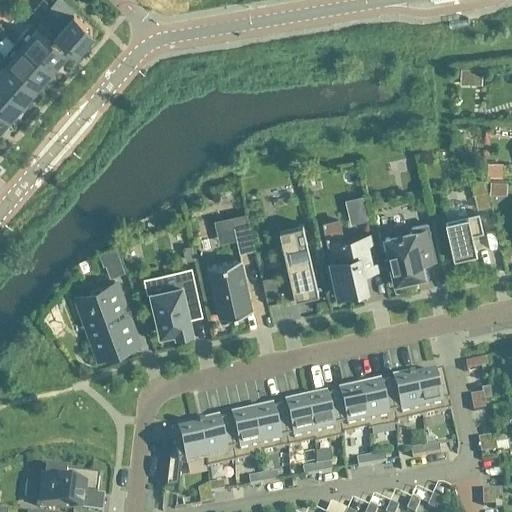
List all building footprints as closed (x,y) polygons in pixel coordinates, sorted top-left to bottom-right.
[(8,5),(2,0),(0,2),(0,13),(1,14),(8,5)] [(36,30),(63,54),(66,50),(70,54),(91,29),(57,0),(56,0),(41,18),(57,31),(49,40),(37,29),(36,30)] [(30,24),(15,40),(22,46),(49,70),(63,54),(36,30),(30,24)] [(22,46),(15,40),(2,56),(1,57),(35,86),(49,70),(22,46)] [(126,84),(158,59),(153,52),(121,78),(126,84)] [(1,57),(0,58),(0,84),(21,102),(35,86),(1,57)] [(0,84),(0,112),(7,119),(21,102),(0,84)] [(487,163),(486,177),(502,177),(502,164),(487,163)] [(490,182),(490,196),(506,196),(506,183),(490,182)] [(477,209),(489,206),(485,191),(473,193),(477,209)] [(478,213),(445,220),(454,261),(476,256),(472,235),(482,232),(478,213)] [(340,219),(323,222),(328,244),(332,260),(330,260),(331,265),(326,266),(332,291),(337,290),(338,295),(366,288),(363,272),(363,270),(365,267),(376,264),(377,268),(376,268),(377,269),(378,269),(370,234),(345,240),(344,238),(340,219)] [(255,250),(248,222),(233,226),(239,253),(255,250)] [(279,229),(294,298),(318,293),(302,224),(279,229)] [(384,259),(389,283),(424,275),(421,264),(435,261),(427,224),(411,227),(412,231),(401,234),(401,232),(396,233),(396,235),(385,238),(389,258),(384,259)] [(320,238),(314,240),(318,256),(324,255),(320,238)] [(115,247),(98,254),(103,266),(105,265),(110,278),(125,273),(115,247)] [(191,247),(182,249),(185,262),(194,260),(191,247)] [(252,310),(240,259),(207,267),(219,317),(252,310)] [(175,330),(176,335),(191,332),(188,319),(184,299),(198,296),(191,267),(161,274),(164,289),(151,292),(160,334),(175,330)] [(273,276),(261,278),(267,303),(278,301),(273,276)] [(136,341),(115,286),(88,296),(90,301),(88,302),(90,306),(92,306),(94,311),(83,315),(97,353),(110,348),(111,350),(136,341)] [(486,367),(484,359),(473,362),(474,369),(486,367)] [(442,374),(435,375),(434,373),(413,378),(422,418),(450,411),(442,374)] [(422,418),(413,378),(394,382),(392,383),(393,385),(387,386),(395,424),(396,424),(422,418)] [(380,385),(359,390),(369,430),(368,430),(368,433),(369,432),(396,426),(397,426),(396,424),(395,424),(387,386),(381,388),(380,385)] [(491,400),(489,388),(481,390),(482,394),(483,401),(491,400)] [(369,430),(359,390),(340,394),(338,395),(339,397),(333,398),(342,436),(343,436),(368,430),(369,430)] [(482,394),(470,396),(472,404),(483,401),(482,394)] [(327,398),(306,402),(315,442),(314,442),(314,445),(315,444),(342,438),(343,438),(343,436),(342,436),(333,398),(327,400),(327,398)] [(485,409),(483,401),(472,404),(473,411),(485,409)] [(315,442),(306,402),(284,407),(285,409),(279,411),(288,448),(314,442),(315,442)] [(288,448),(279,411),(273,412),(273,410),(252,414),(261,454),(262,454),(288,448)] [(262,456),(262,454),(261,454),(252,414),(232,419),(231,419),(231,422),(225,423),(234,463),(261,457),(262,456)] [(219,422),(198,427),(206,462),(205,462),(206,469),(208,469),(234,463),(225,423),(219,424),(219,422)] [(184,464),(185,467),(205,462),(206,462),(198,427),(177,431),(177,434),(171,435),(172,442),(170,443),(164,491),(178,489),(181,465),(184,464)] [(491,444),(490,437),(478,439),(479,446),(491,444)] [(495,443),(491,444),(479,446),(480,454),(492,452),(496,451),(495,443)] [(424,447),(426,455),(440,452),(439,444),(424,447)] [(426,455),(424,447),(410,449),(411,457),(426,455)] [(370,456),(372,464),(386,462),(384,454),(370,456)] [(372,464),(370,456),(356,459),(357,467),(372,464)] [(316,466),(318,474),(332,471),(330,463),(316,466)] [(318,474),(316,466),(302,468),(303,476),(318,474)] [(97,494),(99,474),(41,467),(36,506),(80,511),(82,492),(97,494)] [(262,475),(264,483),(278,481),(276,473),(262,475)] [(264,483),(262,475),(248,478),(249,486),(264,483)] [(224,490),(223,482),(208,485),(210,493),(224,490)] [(494,490),(482,490),(482,498),(494,497),(494,490)] [(436,511),(441,500),(432,496),(427,507),(436,511)] [(495,505),(494,497),(482,498),(483,506),(495,505)] [(408,511),(415,511),(420,503),(411,500),(406,511),(408,511)] [(395,511),(398,507),(390,503),(385,511),(395,511)]
